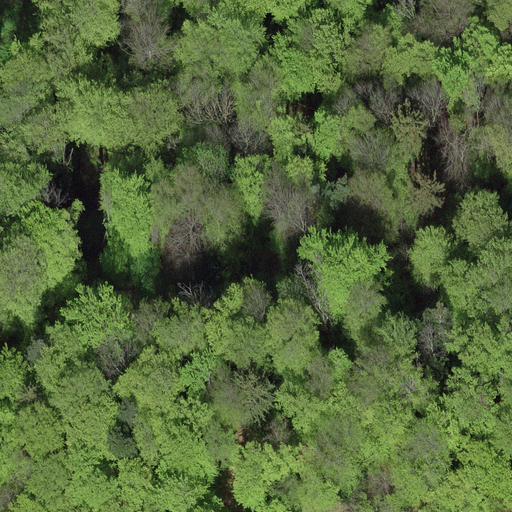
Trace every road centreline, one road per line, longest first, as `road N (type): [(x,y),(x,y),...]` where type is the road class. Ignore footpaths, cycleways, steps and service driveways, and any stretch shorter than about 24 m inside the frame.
road 1 (track): [(511,230),(0,378)]
road 2 (track): [(511,298),(339,383),(258,445),(234,498),(244,511)]
